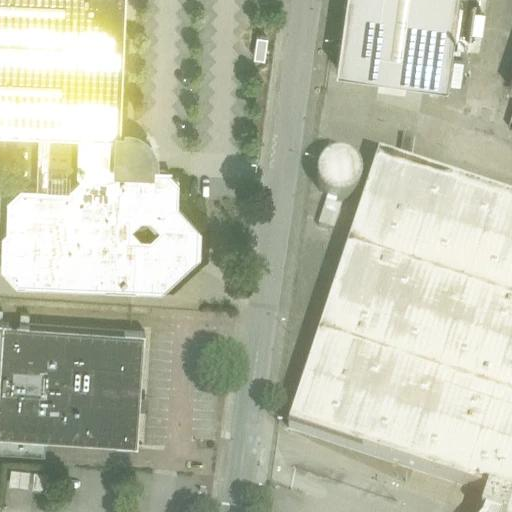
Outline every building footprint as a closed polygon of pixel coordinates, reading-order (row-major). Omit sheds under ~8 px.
[(126,0),(0,0),(0,133),(39,135),(49,136),(79,137),(121,138),(121,137),(126,0)] [(458,0),(346,0),(337,68),(447,84),(458,0)] [(121,138),(79,137),(78,176),(81,179),(70,190),(48,189),(49,136),(39,135),(37,189),(21,188),(8,200),(6,273),(18,286),(116,290),(121,285),(125,290),(162,292),(200,256),(201,232),(178,206),(179,183),(168,171),(169,170),(150,169),(150,162),(154,162),(154,157),(153,152),(150,147),(151,146),(152,144),(152,143),(152,141),(151,140),(149,138),(148,137),(146,137),(144,138),(143,139),(138,136),(133,134),(128,134),(127,137),(121,137),(121,138)] [(416,139),(404,138),(401,160),(412,161),(416,139)] [(303,184),(340,203),(357,171),(321,151),(303,184)] [(511,511),(511,198),(378,154),(286,430),(485,496),(479,511),(511,511)] [(145,332),(3,322),(0,372),(0,435),(138,444),(145,332)]
